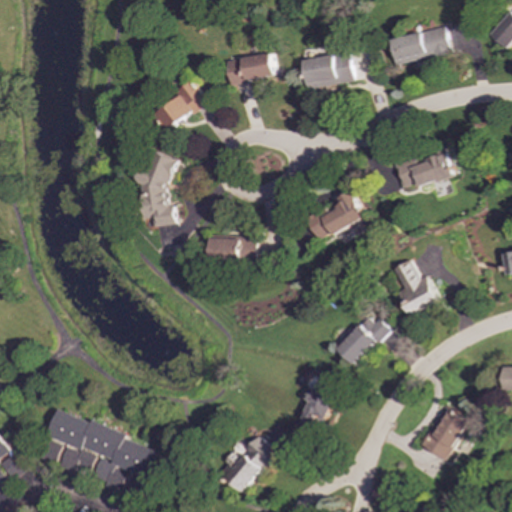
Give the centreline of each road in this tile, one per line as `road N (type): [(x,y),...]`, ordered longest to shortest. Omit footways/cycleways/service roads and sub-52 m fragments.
road 1 (residential): [(511,323),(455,348),(420,377),(392,411),(360,476)]
road 2 (residential): [(295,146),(239,146),(228,159),(235,187),(253,195),(282,187),(314,156),(295,146)]
road 3 (residential): [(511,94),(438,105),(314,156)]
road 4 (residential): [(322,491),(302,511),(361,498),(360,476),(322,491)]
